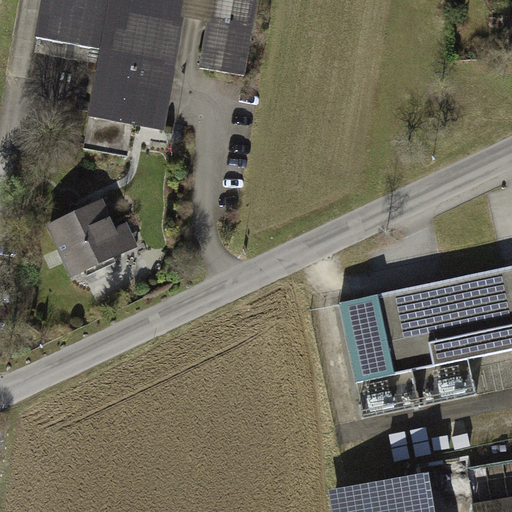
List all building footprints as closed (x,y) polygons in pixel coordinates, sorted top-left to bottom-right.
[(45,0),(37,50),(101,62),(86,149),(128,157),(135,123),(117,120),(118,109),(168,118),(177,65),(189,1),(187,1),(187,0),(45,0)] [(177,65),(201,69),(213,0),(256,0),(252,25),(255,26),(259,0),(187,0),(187,1),(189,1),(177,65)] [(256,0),(213,0),(201,69),(245,77),(255,26),(252,25),(256,0)] [(102,204),(52,226),(75,277),(125,254),(102,204)] [(511,268),(341,305),(359,390),(413,378),(470,366),(511,357),(511,268)] [(511,461),(469,469),(476,511),(511,504),(511,461)] [(429,511),(424,481),(337,495),(339,511),(429,511)]
